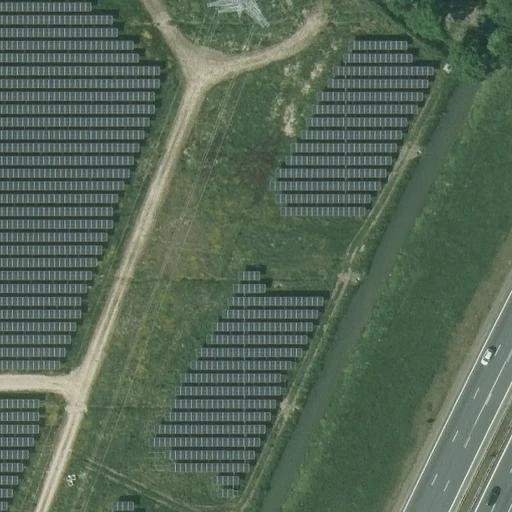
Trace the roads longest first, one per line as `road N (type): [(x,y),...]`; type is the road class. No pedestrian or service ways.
road 1 (track): [(39,511),(207,65)]
road 2 (track): [(151,0),(170,33),(207,65),(233,66),(300,39)]
road 3 (motorway): [(511,322),(450,447)]
